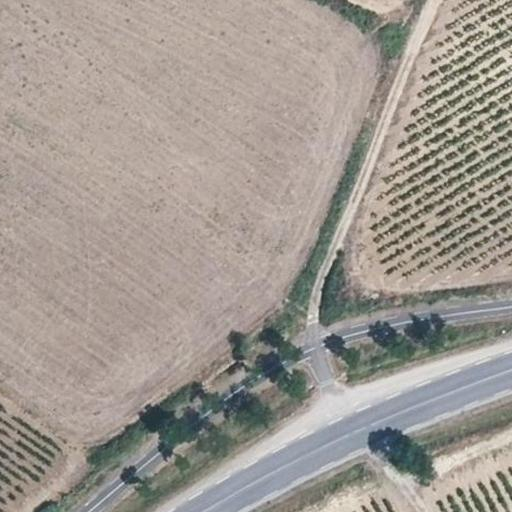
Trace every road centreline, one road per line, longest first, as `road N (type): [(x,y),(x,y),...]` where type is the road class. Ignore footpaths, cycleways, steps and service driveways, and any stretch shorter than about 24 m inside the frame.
road 1 (track): [(337,441),(306,349),(321,287),(436,0)]
road 2 (secondary): [(206,511),(368,426),(511,376)]
